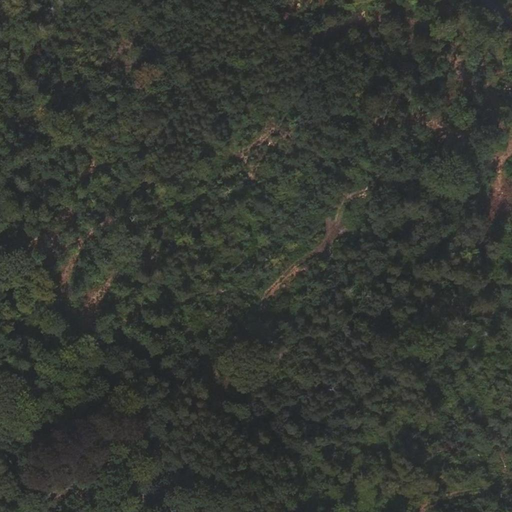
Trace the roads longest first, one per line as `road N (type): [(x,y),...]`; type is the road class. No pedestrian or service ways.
road 1 (track): [(294,511),(135,392)]
road 2 (track): [(135,392),(0,465)]
